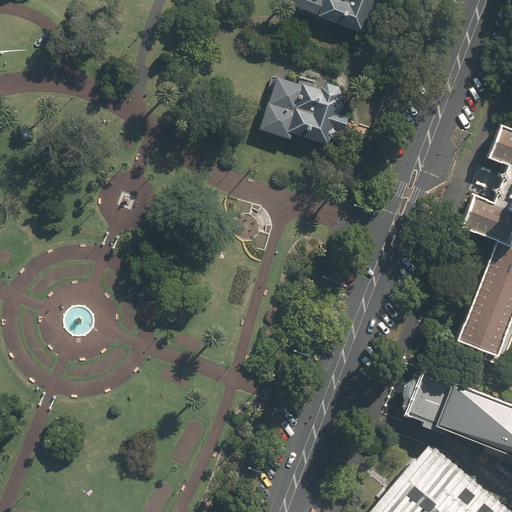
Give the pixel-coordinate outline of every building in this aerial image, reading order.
[(294,0),(293,6),(361,32),(373,0),(294,0)] [(319,90),(276,78),(260,130),(290,139),(292,134),(328,145),(333,128),(343,132),(348,116),(338,113),(343,97),(340,96),(341,93),(338,87),(327,83),(321,87),(319,90)] [(511,129),(499,124),(486,158),(506,165),(492,201),(473,194),(460,226),(494,239),(455,339),(496,355),(511,312),(511,129)] [(511,404),(422,370),(410,376),(401,396),(404,411),(422,418),(420,423),(442,432),(444,427),(511,453),(511,404)] [(511,511),(511,509),(499,499),(434,445),(431,447),(427,444),(415,457),(413,456),(365,511),(511,511)]
